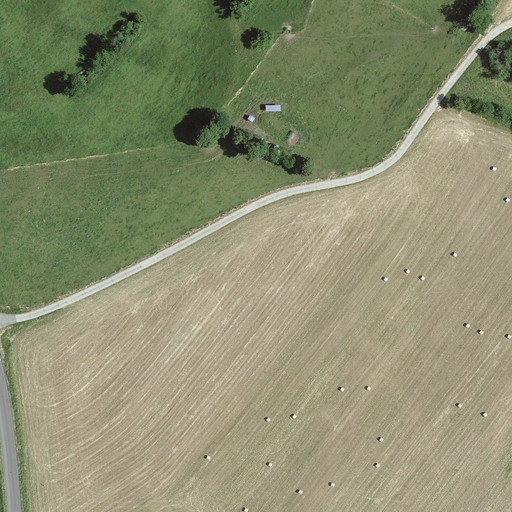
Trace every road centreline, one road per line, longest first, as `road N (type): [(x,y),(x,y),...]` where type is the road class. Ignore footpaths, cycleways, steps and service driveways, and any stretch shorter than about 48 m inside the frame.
road 1 (unclassified): [(0,322),(154,263),(273,198),(365,177),(401,155),(477,49),(511,23)]
road 2 (tertiary): [(0,385),(14,511)]
